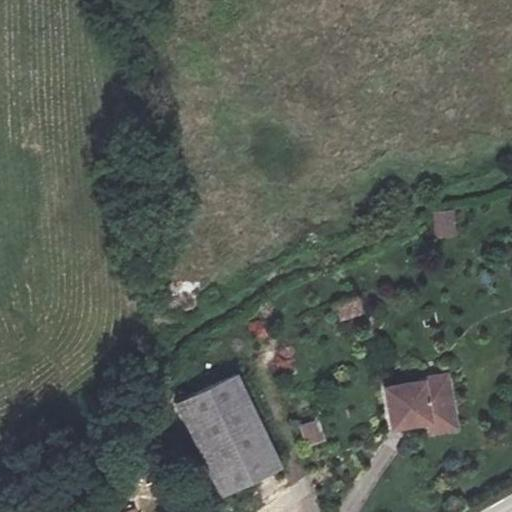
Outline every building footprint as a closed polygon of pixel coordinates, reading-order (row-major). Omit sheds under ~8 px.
[(435,211),(437,239),(456,237),(455,210),(435,211)] [(334,304),(339,322),(364,315),(359,297),(334,304)] [(227,388),(170,417),(213,504),(271,475),(227,388)] [(289,421),(312,416),(306,390),(283,395),(289,421)] [(415,399),(375,401),(377,438),(421,437),(422,443),(431,443),(441,436),(439,397),(430,396),(427,393),(418,394),(415,399)] [(304,446),(325,444),(322,422),(301,425),(304,446)]
